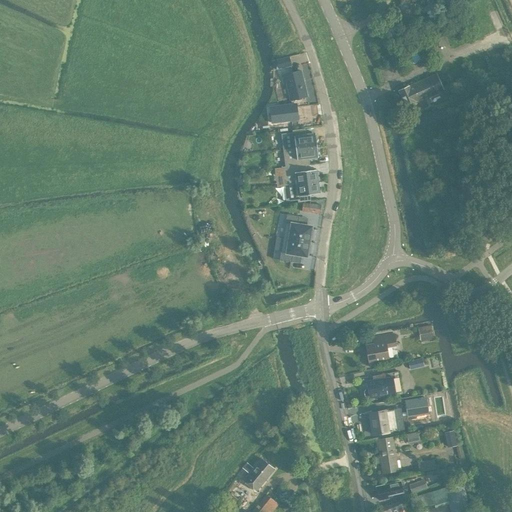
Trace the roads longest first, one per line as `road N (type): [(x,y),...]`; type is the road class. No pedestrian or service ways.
road 1 (tertiary): [(0,433),(194,341),(318,307)]
road 2 (unclassified): [(318,307),(332,141),(306,40),(286,0)]
road 3 (tertiary): [(395,260),(362,93),(323,0)]
road 4 (unclassified): [(362,511),(318,307)]
road 5 (unknown): [(442,287),(494,346),(511,412)]
road 6 (unknown): [(485,333),(509,293),(481,241),(511,217)]
